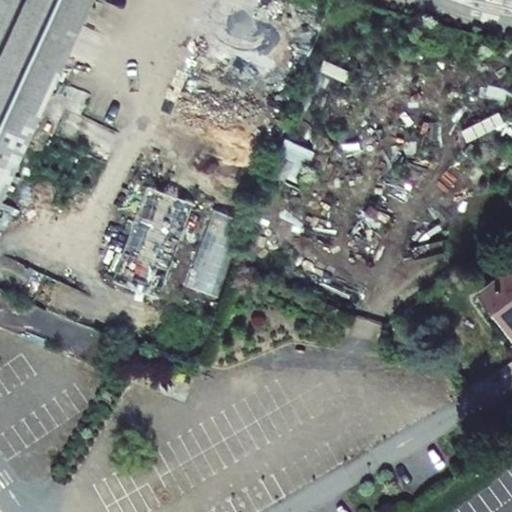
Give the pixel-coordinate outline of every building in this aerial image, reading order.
[(0,0),(0,239),(55,107),(98,0),(0,0)] [(301,185),(310,149),(283,143),(274,178),(301,185)] [(146,187),(111,282),(157,299),(192,204),(146,187)] [(210,210),(188,288),(215,296),(237,218),(210,210)] [(511,280),(493,295),(511,320),(511,280)] [(99,363),(109,337),(13,297),(3,323),(99,363)]
